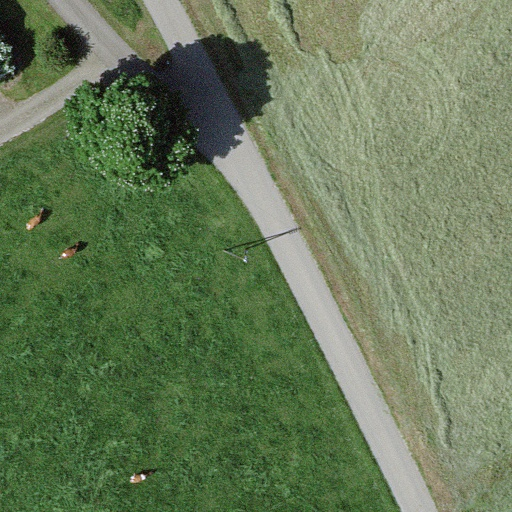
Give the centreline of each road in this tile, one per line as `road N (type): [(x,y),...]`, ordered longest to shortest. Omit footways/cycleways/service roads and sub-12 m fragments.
road 1 (unclassified): [(418,511),(286,238),(201,88)]
road 2 (unclassified): [(201,88),(105,86),(0,144)]
